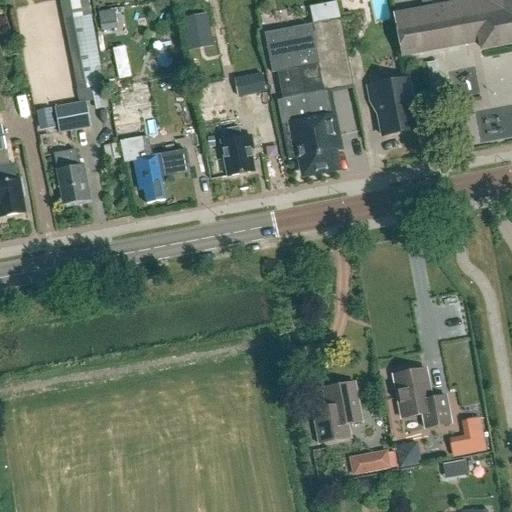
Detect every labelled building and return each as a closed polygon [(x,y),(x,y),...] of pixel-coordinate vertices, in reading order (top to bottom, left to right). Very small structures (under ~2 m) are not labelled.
[(85,0),(57,0),(66,49),(70,49),(78,99),(101,96),(85,0)] [(357,9),(356,0),(341,0),(343,10),(357,9)] [(511,0),(456,0),(457,4),(395,17),(402,57),(480,42),(481,49),(511,43),(511,0)] [(110,25),(105,10),(95,13),(101,28),(110,25)] [(206,16),(183,20),(189,51),(212,47),(206,16)] [(272,74),(277,73),(283,101),(277,102),(289,160),(302,158),(306,174),(337,168),(334,153),(340,152),(328,92),(323,93),(318,65),(310,25),(264,34),(272,74)] [(109,48),(116,77),(130,74),(124,45),(109,48)] [(418,130),(408,80),(368,88),(371,103),(376,102),(382,137),(418,130)] [(59,135),(91,128),(86,102),(54,108),(59,135)] [(241,139),(239,128),(224,131),(226,141),(222,142),(229,178),(254,173),(250,151),(253,150),(251,137),(241,139)] [(152,157),(148,137),(121,143),(125,164),(134,162),(139,189),(145,188),(148,204),(165,201),(160,178),(166,177),(162,155),(152,157)] [(113,144),(101,146),(104,159),(116,157),(113,144)] [(79,168),(75,151),(54,155),(64,206),(89,202),(85,182),(87,179),(85,166),(79,168)] [(17,180),(14,164),(0,166),(0,216),(25,212),(19,180),(17,180)] [(431,401),(425,371),(394,377),(402,420),(422,416),(425,430),(451,425),(446,398),(431,401)] [(323,390),(326,408),(312,411),(314,421),(319,445),(350,439),(348,426),(362,423),(354,384),(323,390)] [(469,454),(466,438),(450,441),(454,457),(469,454)] [(395,466),(418,465),(417,444),(394,445),(395,466)] [(389,451),(350,458),(353,477),(393,470),(389,451)]
